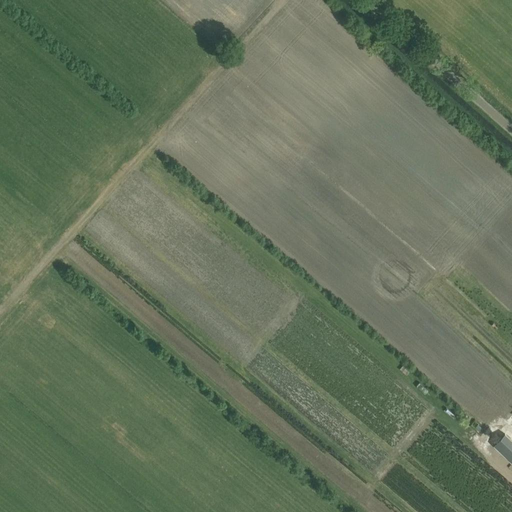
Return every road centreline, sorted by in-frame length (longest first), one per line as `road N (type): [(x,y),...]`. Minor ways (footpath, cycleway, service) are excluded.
road 1 (track): [(0,312),(284,0)]
road 2 (unclassified): [(511,128),(367,0)]
